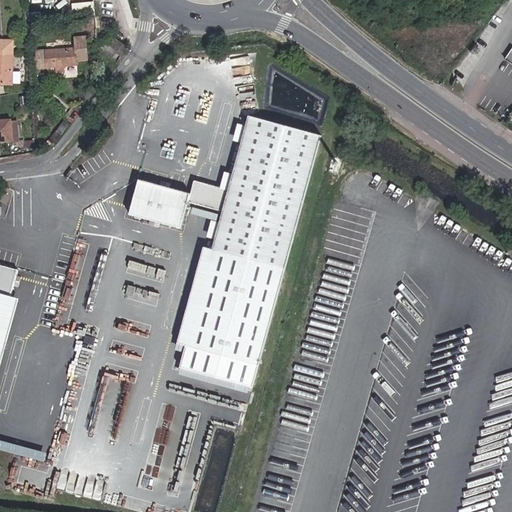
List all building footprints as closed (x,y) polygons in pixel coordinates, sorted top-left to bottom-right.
[(93,16),(92,2),(82,3),(83,17),(93,16)] [(122,44),(109,35),(106,38),(119,48),(122,44)] [(87,60),(86,37),(75,37),(75,48),(33,52),(35,69),(56,67),(64,66),(77,65),(76,61),(87,60)] [(121,57),(127,47),(122,44),(119,48),(106,38),(98,50),(111,59),(115,53),(121,57)] [(0,84),(12,84),(13,43),(0,43),(0,84)] [(85,102),(95,88),(90,85),(81,99),(85,102)] [(322,138),(249,119),(212,251),(186,344),(179,374),(251,396),(322,138)] [(0,141),(12,141),(11,121),(10,120),(0,121),(0,141)] [(50,145),(68,123),(64,120),(47,142),(50,145)] [(20,142),(18,121),(11,121),(12,141),(12,143),(20,142)] [(191,194),(140,183),(133,214),(182,227),(191,194)] [(212,251),(203,248),(177,341),(186,344),(212,251)] [(0,333),(11,294),(18,269),(0,263),(0,333)] [(0,368),(19,298),(11,294),(0,333),(0,368)] [(42,462),(45,452),(0,440),(0,450),(35,459),(32,470),(45,473),(47,463),(42,462)] [(143,484),(156,487),(158,479),(145,476),(143,484)]
